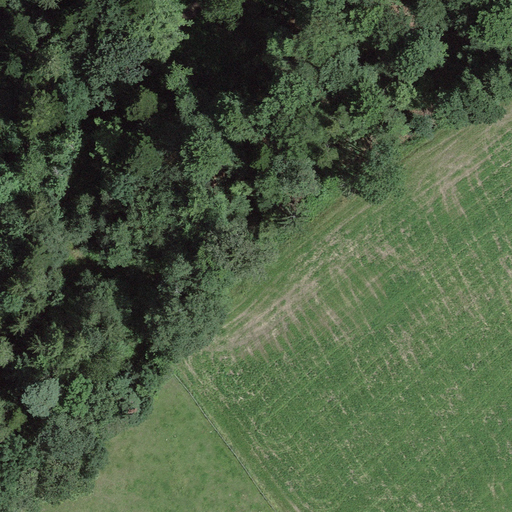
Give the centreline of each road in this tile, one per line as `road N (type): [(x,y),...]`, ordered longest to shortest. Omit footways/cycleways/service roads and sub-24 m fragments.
road 1 (track): [(151,52),(72,181),(63,231),(74,254),(102,273),(136,281),(256,272)]
road 2 (track): [(0,465),(256,272)]
road 3 (track): [(0,172),(106,93),(198,0)]
